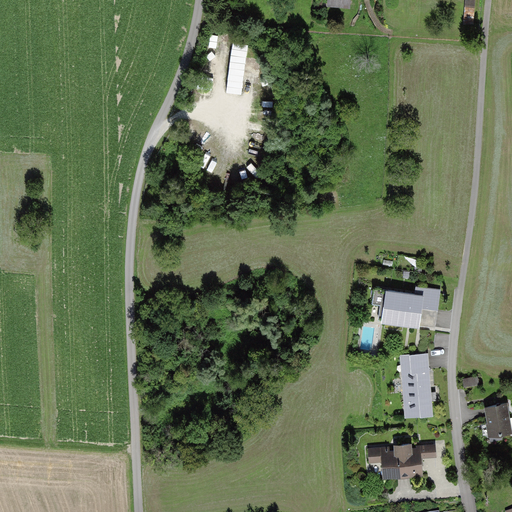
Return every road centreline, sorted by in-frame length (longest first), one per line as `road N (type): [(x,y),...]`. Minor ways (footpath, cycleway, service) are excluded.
road 1 (residential): [(490,0),(474,209),(450,363),(472,511)]
road 2 (track): [(205,0),(136,198),(135,407)]
